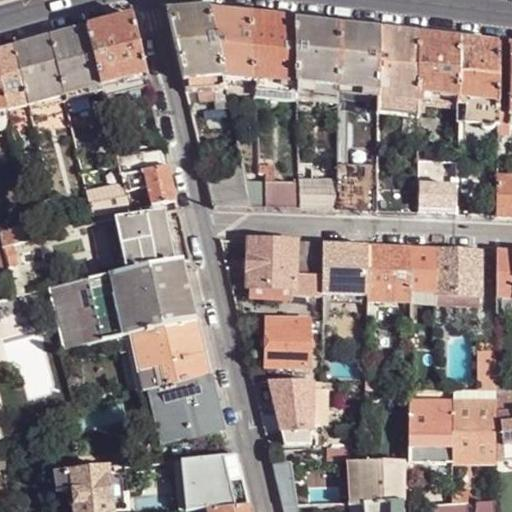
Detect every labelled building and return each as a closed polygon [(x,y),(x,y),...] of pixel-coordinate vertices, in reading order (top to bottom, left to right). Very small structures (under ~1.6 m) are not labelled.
[(167,13),(183,82),(224,80),(208,10),(185,12),(167,13)] [(229,12),(208,10),(224,80),(253,82),(250,15),(229,12)] [(250,15),(253,82),(289,85),(295,86),(295,20),(274,18),(250,15)] [(109,22),(87,28),(101,88),(147,77),(132,16),(109,22)] [(295,20),(295,86),(301,86),(337,90),(340,25),(318,23),(295,20)] [(359,28),(340,25),(337,90),(371,94),(379,95),(380,30),(359,28)] [(50,38),(64,98),(95,90),(101,88),(87,28),(71,32),(50,38)] [(399,33),(380,30),(379,95),(379,99),(419,104),(419,94),(420,35),(399,33)] [(438,37),(420,35),(419,94),(459,99),(459,39),(438,37)] [(33,43),(14,48),(29,107),(53,101),(64,98),(50,38),(33,43)] [(459,39),(459,99),(499,103),(499,63),(499,44),(478,42),(459,39)] [(510,45),(499,44),(499,63),(505,64),(510,64),(510,45)] [(0,87),(6,112),(29,107),(14,48),(4,50),(0,51),(0,87)] [(183,82),(186,95),(198,94),(211,93),(226,93),(226,89),(225,82),(224,80),(183,82)] [(254,94),(253,82),(224,80),(225,82),(226,89),(226,93),(254,94)] [(253,82),(254,94),(254,100),(296,104),(296,101),(296,99),(295,98),(295,86),(289,85),(253,82)] [(296,101),(296,104),(337,109),(337,90),(301,86),(301,99),(296,99),(296,101)] [(337,90),(337,109),(379,114),(379,108),(370,107),(371,94),(337,90)] [(223,113),(230,112),(226,93),(211,93),(211,99),(211,101),(214,101),(215,111),(223,110),(223,113)] [(370,107),(379,108),(379,99),(379,95),(371,94),(370,107)] [(419,104),(419,106),(459,111),(459,99),(419,94),(419,104)] [(419,106),(419,104),(379,99),(379,108),(379,114),(419,119),(419,106)] [(459,111),(459,124),(498,128),(499,114),(499,103),(459,99),(459,111)] [(499,114),(498,128),(498,133),(509,133),(509,124),(510,114),(499,114)] [(168,168),(163,150),(122,156),(116,156),(120,175),(127,174),(143,172),(168,168)] [(272,165),(272,160),(263,162),(262,158),(257,158),(257,166),(272,165)] [(459,162),(419,160),(418,192),(418,196),(458,198),(459,162)] [(298,170),(313,171),(314,162),(298,161),(298,170)] [(337,176),(353,177),(353,169),(344,170),(344,162),(337,163),(337,176)] [(233,207),(252,208),(246,180),(244,173),(243,164),(224,169),(233,207)] [(275,182),(273,165),(272,165),(257,166),(257,169),(264,173),(264,175),(264,182),(275,182)] [(168,168),(143,172),(147,186),(149,199),(151,205),(175,202),(168,168)] [(212,207),(233,207),(224,169),(205,173),(212,207)] [(298,181),(314,181),(314,171),(313,171),(298,170),(298,181)] [(127,174),(131,190),(147,186),(143,172),(127,174)] [(244,173),(246,180),(264,182),(264,175),(244,173)] [(353,177),(337,176),(337,182),(336,211),(377,212),(378,177),(353,177)] [(497,217),(511,217),(511,177),(504,177),(498,176),(497,217)] [(383,191),(395,191),(394,178),(384,178),(383,191)] [(252,208),(265,209),(264,182),(246,180),(252,208)] [(298,209),(336,211),(337,182),(314,181),(298,181),(298,184),(298,209)] [(265,209),(283,209),(284,183),(275,182),(264,182),(265,209)] [(283,209),(298,209),(298,184),(284,183),(283,209)] [(383,191),(383,213),(418,214),(418,196),(418,192),(395,191),(383,191)] [(110,196),(112,208),(130,205),(126,193),(110,196)] [(97,194),(87,196),(91,213),(100,211),(98,198),(97,194)] [(110,196),(98,198),(100,211),(112,208),(110,196)] [(178,212),(175,202),(151,205),(141,206),(134,207),(135,219),(164,215),(178,212)] [(174,264),(164,215),(135,219),(114,222),(125,274),(174,264)] [(48,222),(51,235),(61,233),(58,222),(57,219),(48,222)] [(69,219),(58,222),(61,233),(73,230),(69,219)] [(6,225),(0,227),(0,236),(3,247),(12,245),(24,242),(21,228),(7,231),(6,225)] [(249,241),(247,289),(249,289),(292,291),(294,292),(295,276),(296,243),(249,241)] [(296,243),(295,276),(324,277),(325,245),(296,243)] [(12,245),(3,247),(9,269),(17,267),(12,245)] [(370,247),(325,245),(324,277),(324,280),(369,281),(370,247)] [(412,249),(370,247),(369,281),(369,292),(369,302),(412,303),(412,295),(412,249)] [(412,249),(412,295),(435,296),(436,250),(412,249)] [(481,252),(436,250),(435,296),(481,298),(481,252)] [(511,254),(497,253),(497,298),(511,298),(511,254)] [(113,277),(126,336),(131,336),(195,323),(181,263),(174,264),(125,274),(113,277)] [(126,336),(113,277),(88,282),(101,342),(119,338),(126,336)] [(369,292),(369,281),(324,280),(324,291),(369,292)] [(88,282),(49,290),(64,350),(91,344),(101,342),(88,282)] [(292,291),(249,289),(248,302),(291,304),(292,291)] [(435,307),(480,307),(481,298),(435,296),(435,307)] [(334,308),(323,307),(323,324),(323,328),(333,328),(334,308)] [(209,376),(196,322),(195,323),(131,336),(144,394),(150,392),(209,376)] [(268,322),(266,368),(308,369),(309,323),(268,322)] [(314,323),(314,333),(323,333),(323,328),(323,324),(314,323)] [(479,341),(479,392),(495,392),(496,341),(479,341)] [(375,391),(375,370),(367,370),(366,383),(366,391),(375,391)] [(150,392),(162,445),(188,438),(189,441),(222,432),(209,376),(150,392)] [(270,382),(282,434),(310,435),(311,426),(311,392),(312,383),(270,382)] [(312,383),(311,392),(321,392),(322,383),(312,383)] [(322,383),(321,392),(327,392),(338,392),(339,383),(322,383)] [(411,383),(401,383),(401,391),(410,392),(411,383)] [(411,399),(410,392),(401,391),(376,391),(376,398),(411,399)] [(511,391),(495,393),(495,404),(495,461),(511,460),(511,391)] [(311,392),(311,426),(327,426),(327,392),(321,392),(311,392)] [(453,404),(411,404),(410,465),(431,465),(431,449),(454,449),(453,404)] [(453,404),(454,449),(474,449),(474,465),(495,465),(495,461),(495,404),(453,404)] [(282,434),(285,446),(310,447),(310,441),(310,435),(282,434)] [(52,440),(55,454),(61,453),(59,440),(52,440)] [(431,449),(431,465),(453,465),(453,464),(454,449),(431,449)] [(454,449),(453,464),(453,465),(474,465),(474,449),(454,449)] [(345,463),(353,463),(353,450),(327,450),(327,463),(345,463)] [(52,459),(54,475),(79,473),(77,456),(52,459)] [(179,511),(208,511),(247,508),(236,457),(181,462),(184,495),(177,496),(179,511)] [(291,463),(273,463),(282,507),(298,507),(291,463)] [(351,505),(364,504),(360,464),(345,463),(349,505),(351,505)] [(365,463),(360,464),(364,504),(404,503),(403,464),(365,463)] [(128,511),(125,468),(108,470),(112,511),(128,511)] [(54,475),(57,496),(73,494),(73,502),(73,511),(112,511),(108,470),(79,473),(54,475)] [(452,505),(467,504),(467,493),(453,493),(452,505)] [(57,496),(58,503),(73,502),(73,494),(57,496)] [(494,511),(495,502),(477,503),(476,511),(494,511)] [(403,511),(404,503),(364,504),(364,511),(403,511)]
